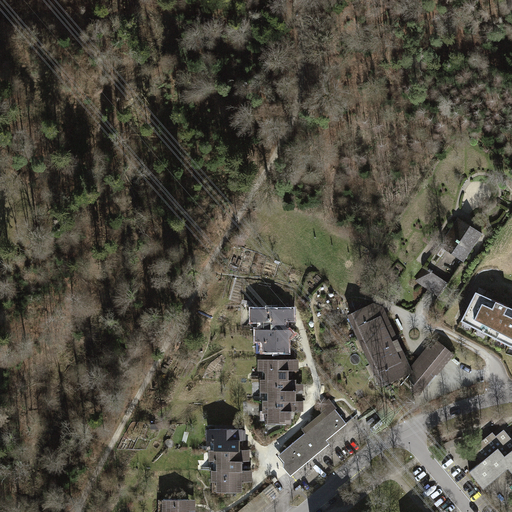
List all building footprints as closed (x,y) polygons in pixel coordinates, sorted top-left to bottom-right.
[(437,295),(479,234),(457,219),(415,280),(437,295)] [(511,308),(475,291),(460,319),(507,343),(511,344),(511,308)] [(350,317),(360,339),(385,327),(379,315),(381,313),(379,307),(375,306),(350,317)] [(263,320),(263,330),(284,330),(284,320),(292,320),(292,309),(254,309),(253,320),(263,320)] [(360,339),(371,364),(396,352),(390,338),(391,337),(388,329),(386,330),(385,327),(360,339)] [(289,330),(284,330),(263,330),(258,330),(258,336),(266,344),(266,351),(286,351),(286,340),(293,334),(289,330)] [(426,385),(452,354),(438,342),(420,363),(419,362),(404,381),(413,389),(417,387),(419,391),(425,384),(426,385)] [(401,362),(396,352),(371,364),(380,384),(387,380),(389,383),(398,378),(397,376),(406,372),(406,370),(403,363),(401,362)] [(268,373),(268,380),(289,380),(288,370),(291,370),(291,359),(261,359),(261,366),(268,373)] [(294,380),(289,380),(268,380),(263,380),(263,390),(270,391),(270,400),(296,400),(296,384),(294,384),(294,380)] [(298,400),(296,400),(270,400),(265,400),(265,403),(263,403),(263,408),(265,411),(270,411),(270,421),(280,421),(283,423),(286,423),(286,421),(292,421),(291,411),(298,411),(298,400)] [(275,455),(291,474),(331,442),(328,438),(348,422),(336,407),(275,455)] [(217,444),(217,450),(240,450),(240,429),(209,429),(209,436),(217,444)] [(476,466),(467,474),(480,491),(506,469),(511,476),(511,442),(502,430),(494,437),(490,432),(465,453),(476,466)] [(242,450),(240,450),(217,450),(211,450),(212,457),(219,464),(219,470),(242,470),(242,450)] [(245,470),(242,470),(219,470),(214,470),(214,478),(219,483),(219,492),(240,492),(240,481),(245,481),(245,470)] [(168,510),(168,511),(188,511),(189,499),(163,499),(163,510),(168,510)]
